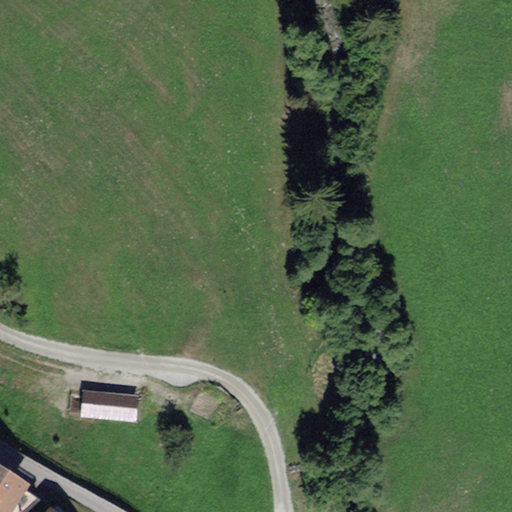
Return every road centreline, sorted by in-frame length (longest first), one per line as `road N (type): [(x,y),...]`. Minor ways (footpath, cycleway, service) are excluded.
road 1 (track): [(0,335),(42,353),(172,367),(231,387),(264,429),(281,511)]
road 2 (unclassified): [(109,511),(0,452)]
